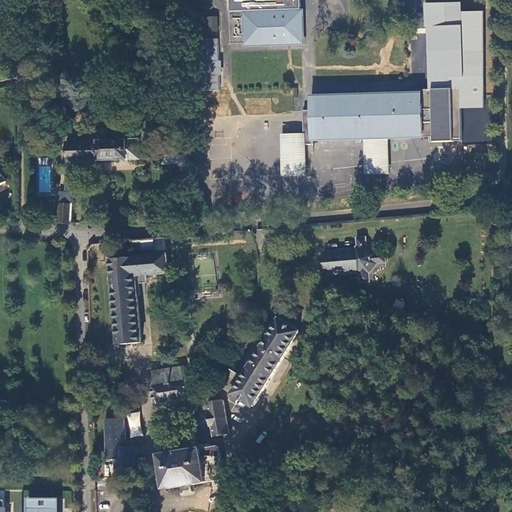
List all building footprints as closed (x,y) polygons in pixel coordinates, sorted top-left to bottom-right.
[(290,14),(290,10),(232,12),(233,45),(263,44),(263,39),(272,39),(272,43),(304,42),(303,14),(290,14)] [(219,18),(209,18),(209,32),(219,32),(219,18)] [(222,87),(220,46),(201,47),(203,88),(222,87)] [(429,65),(430,104),(415,104),(415,96),(392,96),(392,98),(385,98),(385,96),(318,98),(318,115),(315,115),(315,112),(307,112),(307,135),(307,146),(309,146),(315,145),(315,141),(315,123),(319,123),(320,141),(363,140),(363,136),(367,136),(391,136),(394,136),(394,139),(416,139),(416,137),(436,136),(436,142),(456,142),(456,140),(464,140),(463,90),(453,90),(453,79),(455,79),(455,62),(438,62),(438,67),(435,67),(434,65),(429,65)] [(309,178),(309,146),(307,146),(307,135),(284,135),(284,178),(309,178)] [(392,176),(391,136),(367,136),(367,177),(392,176)] [(139,151),(139,140),(77,143),(77,139),(70,139),(70,144),(68,144),(69,162),(75,162),(141,160),(141,158),(142,158),(142,151),(139,151)] [(188,150),(158,151),(159,165),(188,165),(188,150)] [(39,165),(38,192),(50,192),(51,166),(39,165)] [(70,225),(72,207),(59,205),(58,224),(70,225)] [(133,251),(165,248),(167,248),(165,238),(132,241),(133,251)] [(326,252),(327,275),(357,273),(362,276),(361,283),(371,283),(371,280),(374,281),(375,275),(382,269),(385,269),(385,265),(387,265),(386,254),(377,254),(368,246),(367,238),(357,239),(357,246),(355,250),(326,252)] [(119,345),(130,344),(143,342),(139,295),(142,295),(141,284),(149,283),(149,274),(169,273),(168,255),(112,260),(119,345)] [(219,388),(254,408),(300,333),(280,321),(262,348),(254,344),(239,369),(246,373),(243,378),(230,370),(219,388)] [(190,398),(186,368),(152,373),(156,404),(190,398)] [(231,434),(224,402),(208,405),(209,414),(208,415),(210,428),(212,427),(214,437),(231,434)] [(104,420),(105,461),(114,462),(114,476),(129,476),(129,469),(136,469),(136,446),(133,446),(133,440),(127,440),(126,420),(125,420),(125,407),(116,407),(116,419),(104,420)] [(130,437),(142,436),(139,412),(127,413),(130,437)] [(161,457),(167,489),(223,480),(217,446),(161,457)]
